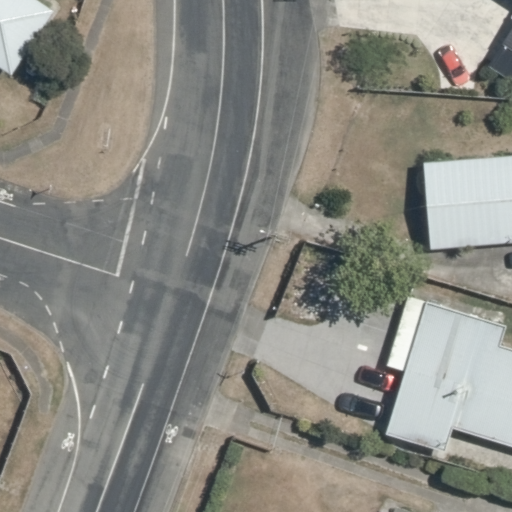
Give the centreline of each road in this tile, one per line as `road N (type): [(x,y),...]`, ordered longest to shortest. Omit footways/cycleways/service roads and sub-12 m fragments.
road 1 (unclassified): [(173,294),(206,193),(224,0)]
road 2 (unclassified): [(90,511),(173,294)]
road 3 (residential): [(0,238),(173,294)]
